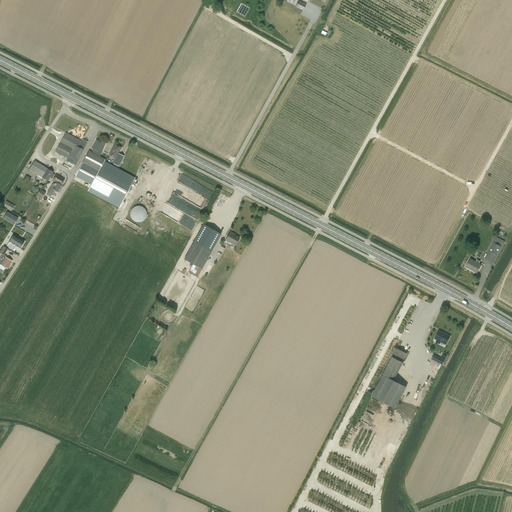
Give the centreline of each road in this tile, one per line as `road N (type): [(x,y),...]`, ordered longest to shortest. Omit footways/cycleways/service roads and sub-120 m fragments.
road 1 (primary): [(511,328),(70,97)]
road 2 (residential): [(0,290),(67,183),(69,174),(39,154),(63,108)]
